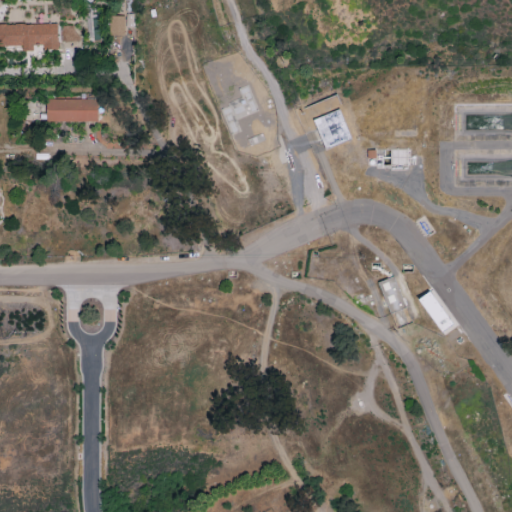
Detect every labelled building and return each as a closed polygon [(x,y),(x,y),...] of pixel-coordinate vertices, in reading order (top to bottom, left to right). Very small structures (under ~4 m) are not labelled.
[(124,15),(109,16),(109,35),(124,35),(124,15)] [(57,23),(0,24),(0,45),(21,45),(22,51),(38,51),(38,50),(57,50),(57,23)] [(97,99),(46,98),(46,121),(97,121),(97,99)] [(325,149),(351,139),(338,108),(312,119),(325,149)] [(403,307),(395,276),(378,281),(387,311),(403,307)] [(430,288),(417,297),(443,335),(456,326),(430,288)]
